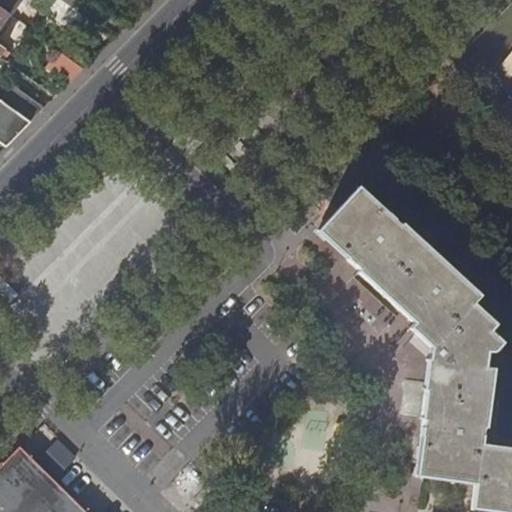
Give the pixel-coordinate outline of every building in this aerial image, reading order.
[(23,5),(26,0),(0,0),(0,9),(9,16),(19,2),(23,5)] [(27,0),(44,13),(53,0),(27,0)] [(69,34),(81,18),(56,0),(53,0),(44,13),(43,14),(69,34)] [(56,0),(81,18),(95,28),(103,16),(81,0),(56,0)] [(15,20),(9,16),(0,9),(0,57),(4,51),(0,48),(0,28),(5,21),(11,26),(15,20)] [(511,47),(500,63),(497,60),(490,69),(499,77),(502,73),(511,81),(511,47)] [(5,105),(30,123),(42,111),(16,92),(5,105)] [(0,143),(6,148),(31,123),(30,123),(5,105),(0,101),(0,143)] [(511,511),(511,450),(483,447),(485,429),(487,428),(492,380),(493,370),(486,369),(488,354),(495,355),(503,345),(489,333),(495,326),(473,306),(480,298),(408,230),(402,226),(400,227),(360,190),(336,215),(319,233),(322,236),(348,261),(361,272),(360,273),(370,283),(406,316),(416,326),(412,331),(423,341),(433,350),(431,362),(428,362),(427,371),(424,392),(426,393),(423,421),(425,422),(423,437),(418,478),(477,486),(474,509),(496,511),(511,511)] [(21,451),(0,471),(0,501),(11,511),(19,511),(52,482),(21,451)] [(0,511),(82,511),(52,482),(19,511),(11,511),(0,501),(0,511)]
